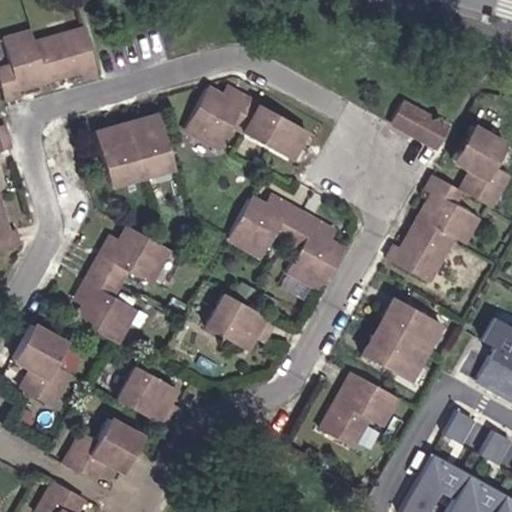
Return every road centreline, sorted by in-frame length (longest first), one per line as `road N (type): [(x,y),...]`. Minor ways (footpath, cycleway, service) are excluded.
road 1 (residential): [(121,511),(184,400),(288,390),(400,179),(388,134),(240,50),(44,107),(32,123),(33,140),(57,231),(0,333)]
road 2 (residential): [(511,418),(454,389),(437,391),(374,511)]
road 3 (unknown): [(0,444),(123,508)]
